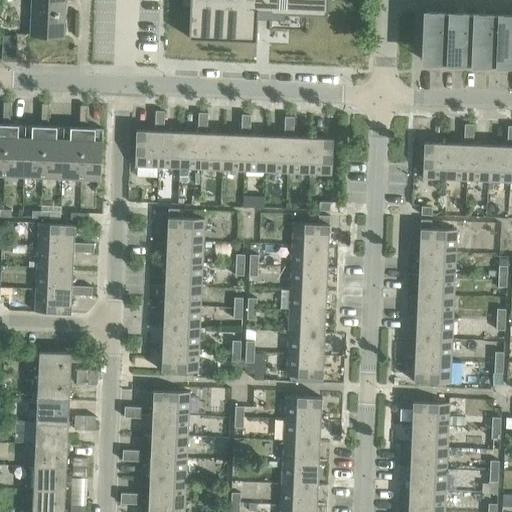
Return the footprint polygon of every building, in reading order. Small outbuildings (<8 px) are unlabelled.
[(31,0),(30,35),(63,36),(64,0),(31,0)] [(189,0),(188,38),(256,41),(257,9),(269,10),(269,13),(327,15),(327,0),(189,0)] [(436,57),(448,58),(449,58),(451,13),(425,12),(423,61),(434,62),(436,57)] [(461,59),(472,59),(473,59),(475,14),(451,13),(449,58),(448,58),(448,62),(458,63),(461,59)] [(486,59),(497,60),(498,60),(500,15),(475,14),(473,59),(472,59),(472,63),(483,64),(486,59)] [(510,61),(511,60),(511,15),(500,15),(498,60),(497,60),(497,64),(508,65),(510,61)] [(2,35),(1,60),(15,61),(16,36),(2,35)] [(155,111),(154,121),(164,121),(164,111),(155,111)] [(198,123),(207,123),(207,113),(198,113),(198,123)] [(241,125),(250,125),(250,115),(241,114),(241,125)] [(284,126),(293,127),(293,117),(284,116),(284,126)] [(154,131),(158,131),(163,131),(164,121),(154,121),(154,131)] [(197,132),(202,133),(206,133),(207,123),(198,123),(197,132)] [(3,174),(23,175),(25,125),(5,124),(3,174)] [(464,134),(473,134),(473,124),(464,124),(464,134)] [(23,175),(42,176),(44,126),(25,125),(23,175)] [(240,134),(245,135),(249,135),(250,125),(241,125),(240,134)] [(42,176),(61,177),(63,127),(44,126),(42,176)] [(283,136),(288,136),(292,137),(293,127),(284,126),(283,136)] [(61,177),(80,178),(82,128),(63,127),(61,177)] [(82,128),(80,178),(100,179),(102,129),(82,128)] [(134,166),(157,167),(158,131),(154,131),(136,130),(134,166)] [(157,167),(178,168),(180,132),(163,131),(158,131),(157,167)] [(188,168),(200,169),(202,133),(197,132),(180,132),(178,168),(180,168),(188,168)] [(200,169),(222,170),(223,134),(206,133),(202,133),(200,169)] [(222,170),(243,171),(245,135),(240,134),(223,134),(222,170)] [(463,144),(468,144),(472,144),(473,134),(464,134),(463,144)] [(243,171),(265,172),(266,135),(249,135),(245,135),(243,171)] [(265,172),(286,172),(288,136),(283,136),(266,135),(265,172)] [(286,172),(308,173),(310,137),(292,137),(288,136),(286,172)] [(310,137),(308,173),(331,174),(332,138),(310,137)] [(422,178),(445,179),(446,143),(423,142),(422,178)] [(445,179),(466,180),(468,144),(463,144),(446,143),(445,179)] [(466,180),(488,181),(489,145),(472,144),(468,144),(466,180)] [(488,181),(509,182),(511,146),(506,146),(489,145),(488,181)] [(243,195),(242,207),(253,207),(253,196),(243,195)] [(319,202),(319,210),(329,211),(330,202),(319,202)] [(420,215),(431,215),(432,206),(421,206),(420,215)] [(168,209),(166,240),(203,241),(204,219),(178,218),(179,209),(168,209)] [(293,223),(292,245),(328,247),(329,216),(318,215),(318,224),(293,223)] [(420,220),(419,251),(455,252),(456,229),(431,228),(431,220),(420,220)] [(38,223),(37,245),(73,247),(73,242),(74,224),(38,223)] [(166,240),(165,261),(202,263),(203,241),(166,240)] [(83,243),(73,242),(73,247),(73,252),(83,252),(83,243)] [(93,243),(83,243),(83,252),(93,252),(93,243)] [(37,245),(36,267),(72,269),(73,252),(73,247),(37,245)] [(292,245),(291,267),(327,268),(328,247),(292,245)] [(419,251),(418,272),(454,274),(455,252),(419,251)] [(235,254),(235,264),(244,265),(244,254),(235,254)] [(249,254),(249,265),(257,265),(258,255),(249,254)] [(165,261),(165,283),(201,285),(202,263),(165,261)] [(244,265),(235,264),(234,275),(243,275),(244,265)] [(257,265),(249,265),(248,276),(257,276),(257,265)] [(498,270),(497,276),(506,276),(507,266),(498,265),(498,270)] [(36,267),(35,289),(71,290),(72,286),(72,269),(36,267)] [(291,267),(290,288),(326,290),(327,268),(291,267)] [(418,272),(417,294),(453,295),(454,274),(418,272)] [(506,276),(497,276),(497,286),(506,287),(506,276)] [(165,283),(164,305),(200,306),(201,285),(165,283)] [(72,286),(71,290),(71,295),(81,295),(81,286),(72,286)] [(92,286),(81,286),(81,295),(91,296),(92,286)] [(290,288),(289,310),(325,312),(326,290),(290,288)] [(71,290),(35,289),(34,311),(70,313),(71,295),(71,290)] [(417,294),(416,315),(452,317),(453,295),(417,294)] [(233,297),(233,308),(242,308),(242,297),(233,297)] [(247,298),(247,308),(256,309),(256,298),(247,298)] [(164,305),(163,326),(199,328),(200,306),(164,305)] [(242,308),(233,308),(233,318),(241,319),(242,308)] [(256,309),(247,308),(246,319),(255,319),(256,309)] [(496,308),(496,319),(504,319),(505,309),(496,308)] [(289,310),(288,332),(324,333),(325,312),(289,310)] [(416,315),(415,337),(451,339),(452,317),(416,315)] [(504,319),(496,319),(495,329),(504,330),(504,319)] [(163,326),(162,348),(198,349),(199,328),(163,326)] [(288,332),(287,353),(323,355),(324,333),(288,332)] [(415,337),(414,359),(450,360),(451,339),(415,337)] [(232,340),(231,351),(240,351),(241,340),(232,340)] [(245,341),(245,351),(254,352),(254,341),(245,341)] [(198,349),(162,348),(161,371),(197,372),(198,349)] [(38,351),(37,375),(70,376),(71,352),(38,351)] [(240,351),(231,351),(231,361),(240,362),(240,351)] [(254,352),(245,351),(244,362),(253,362),(254,352)] [(494,351),(494,362),(503,362),(503,352),(494,351)] [(323,355),(287,353),(286,376),(322,377),(323,355)] [(450,360),(414,359),(413,381),(449,383),(450,360)] [(503,362),(494,362),(493,373),(502,373),(503,362)] [(75,384),(86,384),(86,370),(76,369),(75,384)] [(86,370),(86,384),(96,384),(96,370),(86,370)] [(37,375),(36,397),(69,399),(70,376),(37,375)] [(153,390),(152,413),(188,414),(189,392),(153,390)] [(285,396),(284,419),(320,420),(321,397),(285,396)] [(36,397),(36,420),(68,422),(69,399),(36,397)] [(412,401),(411,424),(447,426),(448,403),(412,401)] [(124,417),(132,417),(133,407),(124,406),(124,417)] [(235,406),(234,417),(243,417),(243,406),(235,406)] [(133,407),(132,417),(141,418),(141,407),(133,407)] [(152,413),(151,434),(187,436),(188,414),(152,413)] [(74,429),(84,430),(84,415),(74,415),(74,429)] [(84,415),(84,430),(94,430),(95,416),(84,415)] [(448,415),(448,425),(464,425),(465,416),(448,415)] [(243,417),(234,417),(234,427),(243,427),(243,417)] [(491,417),(491,428),(500,428),(500,417),(491,417)] [(284,419),(283,440),(319,442),(320,420),(284,419)] [(36,420),(35,443),(67,444),(68,422),(36,420)] [(411,424),(410,446),(447,447),(447,426),(411,424)] [(500,428),(491,428),(490,438),(499,439),(500,428)] [(151,434),(150,456),(186,458),(187,436),(151,434)] [(283,440),(282,462),(318,463),(319,442),(283,440)] [(35,443),(34,466),(66,467),(67,444),(35,443)] [(410,446),(409,467),(446,469),(447,447),(410,446)] [(122,460),(130,461),(131,450),(122,449),(122,460)] [(233,449),(232,460),(241,460),(242,449),(233,449)] [(131,450),(130,461),(139,461),(139,450),(131,450)] [(150,456),(149,478),(185,479),(186,458),(150,456)] [(72,457),(72,468),(86,468),(87,458),(72,457)] [(241,460),(232,460),(232,470),(241,471),(241,460)] [(490,460),(489,471),(498,471),(498,460),(490,460)] [(282,462),(281,483),(317,485),(318,463),(282,462)] [(34,466),(33,489),(65,490),(66,467),(34,466)] [(409,467),(409,489),(445,490),(446,469),(409,467)] [(86,468),(72,468),(71,478),(86,478),(86,468)] [(498,471),(489,471),(489,481),(497,482),(498,471)] [(149,478),(148,499),(184,501),(185,479),(149,478)] [(281,483),(280,505),(317,506),(317,485),(281,483)] [(33,489),(32,511),(44,511),(63,511),(65,490),(33,489)] [(409,489),(408,510),(444,511),(445,490),(409,489)] [(231,492),(230,503),(239,503),(240,493),(231,492)] [(120,503),(128,504),(129,493),(120,493),(120,503)] [(129,493),(128,504),(137,504),(137,493),(129,493)] [(148,499),(147,511),(183,511),(184,501),(148,499)] [(70,503),(69,511),(84,511),(85,504),(70,503)] [(238,511),(239,503),(230,503),(229,511),(238,511)] [(488,503),(487,511),(496,511),(496,504),(488,503)]
